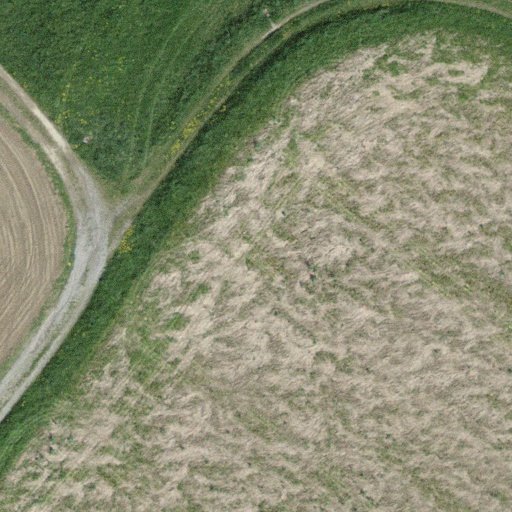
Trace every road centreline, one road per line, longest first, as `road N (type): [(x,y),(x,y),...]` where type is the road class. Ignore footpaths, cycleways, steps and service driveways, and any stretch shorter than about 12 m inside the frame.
road 1 (track): [(0,401),(55,325),(94,229),(90,205),(52,145),(0,84)]
road 2 (track): [(94,229),(115,217),(243,64),(286,27),(343,0)]
